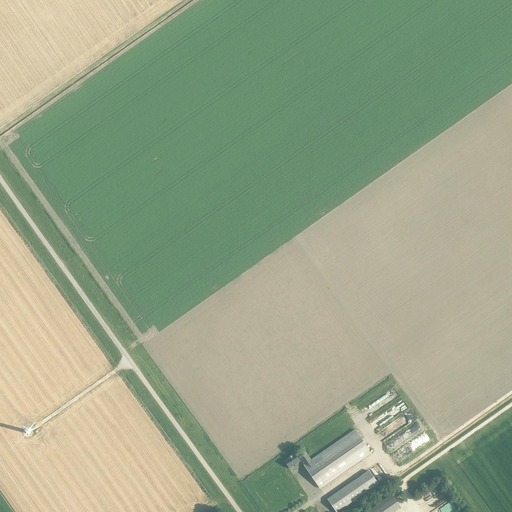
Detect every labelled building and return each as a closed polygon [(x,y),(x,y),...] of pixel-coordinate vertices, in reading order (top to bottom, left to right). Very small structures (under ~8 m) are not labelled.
[(381,409),(394,400),(393,399),(396,397),(394,394),(393,395),(391,391),(376,401),(381,409)] [(402,400),(394,405),(398,412),(406,407),(402,400)] [(369,405),(361,411),(365,418),(374,412),(369,405)] [(409,413),(392,424),(396,430),(413,418),(409,413)] [(402,435),(406,439),(420,428),(416,423),(402,435)] [(355,430),(311,460),(304,465),(320,488),(371,453),(355,430)] [(429,443),(425,435),(409,443),(411,448),(414,447),(415,450),(429,443)] [(304,465),(311,460),(306,452),(299,457),(300,458),(298,459),(295,453),(284,461),(287,465),(287,466),(288,467),(289,467),(289,468),(300,461),(301,460),(304,465)] [(328,499),(336,511),(337,511),(378,484),(369,471),(328,499)] [(392,495),(366,511),(393,511),(400,507),(392,495)] [(444,511),(447,511),(455,507),(452,502),(442,509),(444,511)]
